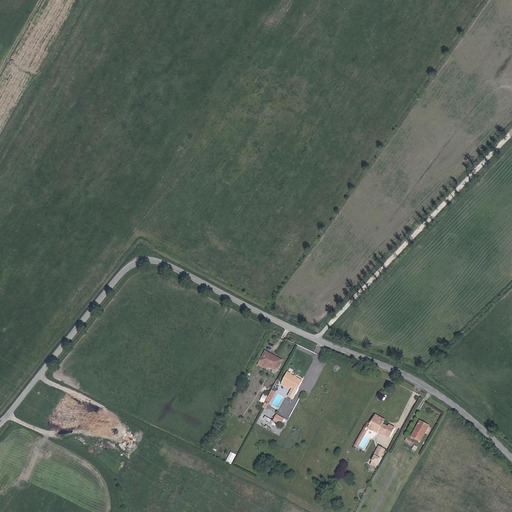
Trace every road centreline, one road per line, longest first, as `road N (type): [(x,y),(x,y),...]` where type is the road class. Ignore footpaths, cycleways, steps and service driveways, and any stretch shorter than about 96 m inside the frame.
road 1 (residential): [(511,460),(418,383),(150,259),(135,265),(0,428)]
road 2 (track): [(44,378),(324,511)]
road 3 (track): [(10,419),(81,450),(107,471),(120,499),(115,511)]
